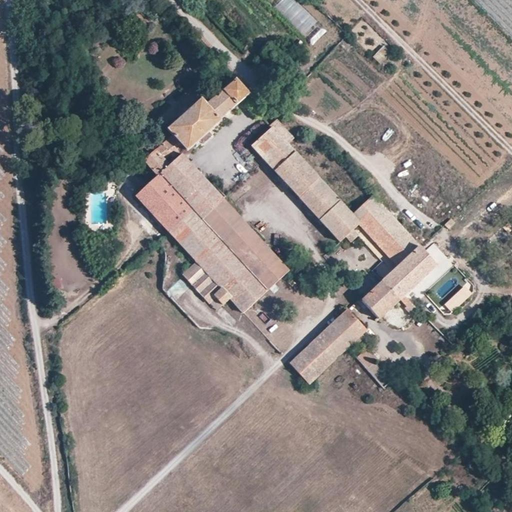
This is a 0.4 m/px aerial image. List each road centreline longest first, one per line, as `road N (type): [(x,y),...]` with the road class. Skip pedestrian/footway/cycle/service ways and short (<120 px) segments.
road 1 (unclassified): [(10,0),(23,223),(57,511)]
road 2 (unknown): [(120,511),(303,333)]
road 3 (unknown): [(187,0),(253,66),(292,90)]
